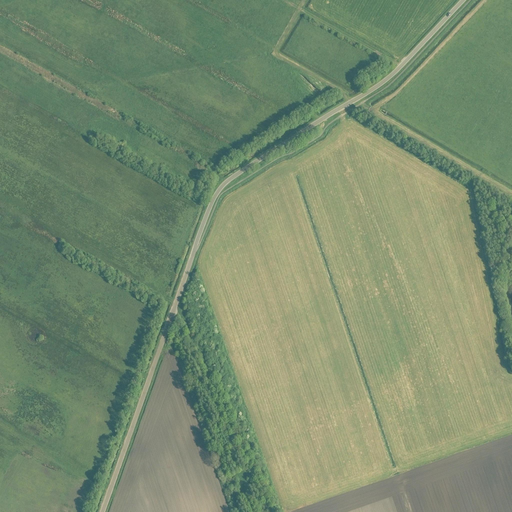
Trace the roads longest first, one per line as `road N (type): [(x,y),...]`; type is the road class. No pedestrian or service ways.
road 1 (unclassified): [(102,511),(218,190),(389,77),(463,0)]
road 2 (track): [(172,312),(272,511)]
road 3 (track): [(401,66),(284,0)]
